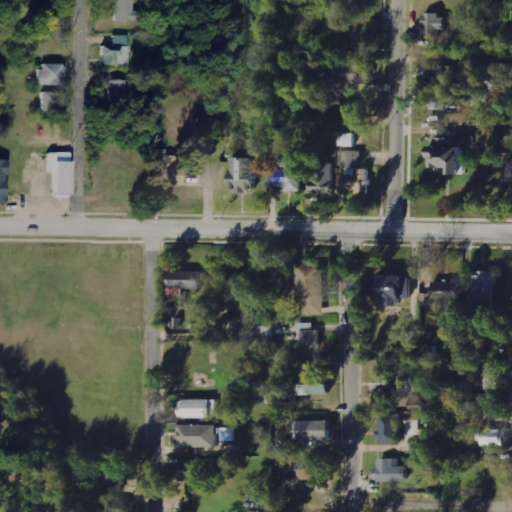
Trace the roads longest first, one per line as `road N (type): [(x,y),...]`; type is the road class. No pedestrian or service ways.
road 1 (tertiary): [(511,233),(0,227)]
road 2 (residential): [(159,511),(157,229)]
road 3 (tertiary): [(351,511),(348,231)]
road 4 (residential): [(397,232),(397,0)]
road 5 (residential): [(78,228),(79,0)]
road 6 (residential): [(511,503),(351,501)]
